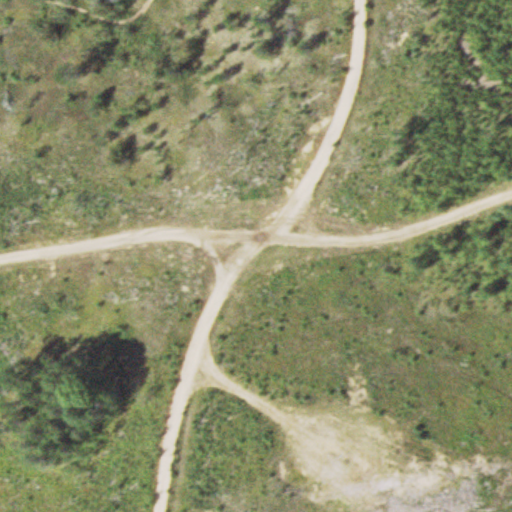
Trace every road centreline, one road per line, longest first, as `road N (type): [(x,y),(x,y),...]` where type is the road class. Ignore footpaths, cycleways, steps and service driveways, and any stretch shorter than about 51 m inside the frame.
road 1 (residential): [(157,511),(173,427),(211,314),(292,204),(336,125),(361,33),(360,0)]
road 2 (residential): [(0,259),(63,254),(154,228),(266,238),(444,226),(511,181)]
road 3 (track): [(168,0),(120,20),(33,0)]
